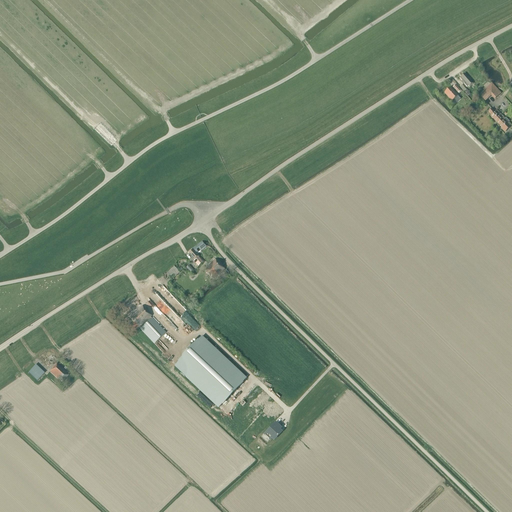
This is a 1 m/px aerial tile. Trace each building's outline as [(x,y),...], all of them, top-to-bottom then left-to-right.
[(469,87),(473,84),(465,74),(460,78),(464,84),(464,85),(466,87),(468,86),(469,87)] [(458,93),(461,91),(455,85),(453,87),(458,93)] [(500,94),(491,85),(480,96),(484,100),(491,94),(495,99),(500,94)] [(445,93),(452,101),(457,96),(458,96),(450,88),(445,93)] [(490,116),(505,131),(506,132),(510,128),(509,127),(511,125),(496,110),(494,112),(491,109),(488,112),(491,115),(490,116)] [(201,251),(206,247),(202,242),(193,249),(196,253),(200,250),(201,251)] [(198,266),(203,262),(199,257),(192,249),(188,253),(195,260),(194,262),(198,266)] [(218,276),(225,270),(214,259),(208,265),(209,266),(204,270),(213,279),(217,275),(218,276)] [(170,283),(172,281),(172,280),(180,273),(174,267),(166,274),(168,277),(166,279),(170,283)] [(186,323),(155,290),(149,296),(178,328),(180,327),(181,328),(186,323)] [(145,310),(143,307),(130,318),(134,323),(127,329),(131,334),(139,328),(140,327),(141,329),(154,344),(166,333),(152,319),(150,317),(152,316),(146,310),(145,310)] [(219,408),(245,379),(201,338),(175,366),(219,408)] [(53,369),(50,372),(58,379),(58,378),(63,382),(69,375),(65,372),(66,371),(64,370),(67,368),(65,366),(64,367),(65,368),(63,369),(57,363),(52,369),(53,369)] [(38,381),(44,374),(35,365),(28,373),(38,381)] [(278,436),(282,432),(279,430),(281,428),(276,423),(265,435),(267,433),(271,438),(270,440),(272,438),(274,440),(277,437),(278,436)]
